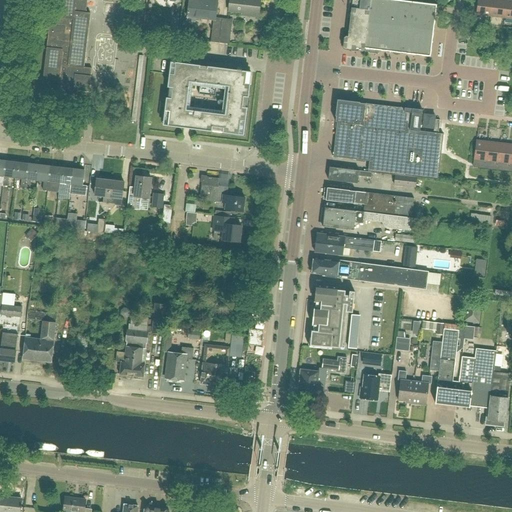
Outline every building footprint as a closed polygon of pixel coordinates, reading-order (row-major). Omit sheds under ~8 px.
[(84,68),(90,13),(86,13),(87,0),(59,0),(57,25),(50,24),(43,79),(58,81),(57,89),(89,92),(92,68),(84,68)] [(204,0),(204,1),(196,0),(187,0),(185,17),(213,20),(211,42),(219,43),(221,18),(216,18),(217,0),(204,0)] [(258,17),(260,0),(229,0),(228,11),(242,13),(242,15),(258,17)] [(436,7),(436,5),(394,0),(352,0),(348,37),(346,37),(344,38),(343,47),(344,49),(359,51),(359,50),(364,51),(364,49),(430,57),(435,13),(436,7)] [(490,17),(492,0),(478,0),(476,15),(490,17)] [(506,0),(499,0),(500,0),(499,0),(492,0),(490,17),(504,18),(506,0)] [(229,44),(230,37),(231,31),(227,30),(228,19),(222,19),(219,43),(229,44)] [(144,54),(139,54),(131,121),(136,122),(144,54)] [(247,108),(242,107),(244,97),(249,97),(250,84),(252,72),(219,68),(202,66),(202,67),(200,67),(200,65),(171,62),(171,63),(169,74),(168,87),(173,88),(171,98),(166,98),(165,111),(163,125),(184,128),(192,129),(212,132),(213,126),(223,128),(223,131),(223,133),(244,135),(246,121),(247,108)] [(337,122),(333,157),(334,157),(368,161),(367,171),(438,180),(443,134),(440,133),(434,133),(420,131),(422,110),(412,109),(404,108),(404,111),(365,106),(365,104),(360,103),(360,102),(337,100),(335,116),(336,116),(335,122),(337,122)] [(435,129),(436,116),(424,115),(423,127),(435,129)] [(511,145),(476,141),(473,164),(473,168),(511,172),(511,145)] [(8,177),(15,178),(17,162),(6,161),(3,186),(7,186),(8,177)] [(25,188),(28,164),(17,162),(15,178),(21,179),(20,188),(25,188)] [(37,181),(39,165),(28,164),(25,188),(29,189),(30,180),(37,181)] [(47,191),(50,166),(39,165),(37,181),(43,181),(42,190),(47,191)] [(58,193),(59,183),(61,168),(50,166),(47,191),(58,193)] [(69,193),(72,169),(61,168),(59,183),(66,184),(65,193),(69,193)] [(371,178),(372,173),(330,168),(328,180),(358,184),(358,177),(371,178)] [(84,170),(72,169),(69,193),(69,194),(85,196),(86,186),(82,186),(84,170)] [(415,188),(415,187),(416,178),(395,175),(393,186),(415,188)] [(129,192),(127,208),(139,210),(140,197),(149,198),(151,178),(136,176),(134,192),(129,192)] [(206,177),(204,177),(202,180),(202,181),(200,200),(226,203),(225,210),(243,212),(244,198),(227,196),(228,187),(218,186),(219,179),(206,177)] [(105,219),(106,212),(110,179),(108,178),(108,180),(96,179),(94,195),(104,196),(103,202),(101,202),(94,206),(102,219),(105,219)] [(112,181),(113,179),(110,179),(106,212),(108,212),(115,205),(121,206),(124,182),(112,181)] [(366,193),(349,191),(327,188),(326,201),(348,203),(364,205),(363,211),(412,217),(414,199),(366,193)] [(163,209),(164,194),(153,193),(152,207),(163,209)] [(164,221),(169,222),(171,206),(165,205),(163,222),(164,222),(164,221)] [(411,231),(413,218),(364,213),(364,212),(324,208),(322,227),(354,231),(355,223),(362,224),(363,220),(382,223),(385,228),(411,231)] [(68,213),(66,229),(84,231),(85,221),(77,220),(77,214),(68,213)] [(491,216),(471,214),(470,223),(490,225),(491,216)] [(240,242),(242,226),(233,225),(234,218),(214,216),(213,231),(223,232),(222,240),(240,242)] [(55,219),(54,228),(66,229),(66,221),(55,219)] [(115,226),(106,225),(105,232),(123,234),(124,230),(114,229),(115,226)] [(31,230),(26,235),(32,240),(37,235),(31,230)] [(380,252),(381,241),(374,240),(316,233),(314,252),(342,255),(343,248),(380,252)] [(414,243),(415,236),(396,234),(395,241),(414,243)] [(415,267),(418,248),(405,246),(403,266),(415,267)] [(455,269),(456,259),(431,256),(430,266),(455,269)] [(338,261),(313,258),(312,273),(320,274),(320,275),(326,276),(326,277),(381,284),(384,266),(338,260),(338,261)] [(398,268),(384,266),(381,284),(385,285),(396,286),(398,268)] [(474,266),(473,275),(484,276),(485,268),(474,266)] [(410,288),(413,270),(408,269),(398,268),(396,286),(410,288)] [(428,272),(413,270),(410,288),(426,290),(428,272)] [(314,325),(319,326),(318,331),(314,331),(312,331),(312,332),(316,332),(315,338),(312,338),(312,337),(311,337),(311,340),(309,340),(308,345),(310,345),(310,347),(331,349),(331,347),(339,348),(344,304),(347,304),(346,312),(353,313),(355,292),(350,291),(349,296),(345,295),(345,291),(337,290),(338,289),(338,288),(336,288),(333,287),(331,287),(328,287),(326,287),(323,286),(321,286),(318,286),(316,286),(316,287),(316,293),(315,295),(315,301),(315,302),(321,303),(321,308),(315,307),(314,307),(312,326),(313,326),(313,325),(314,325)] [(21,318),(22,307),(14,306),(15,295),(3,293),(1,315),(21,318)] [(478,322),(480,303),(467,302),(465,321),(478,322)] [(162,334),(165,305),(155,303),(152,333),(162,334)] [(357,349),(360,316),(352,315),(348,348),(357,349)] [(51,362),(56,323),(43,321),(40,340),(30,338),(30,335),(26,335),(23,359),(51,362)] [(444,329),(444,324),(423,321),(422,329),(436,331),(436,335),(443,335),(444,329)] [(148,326),(129,324),(128,330),(127,330),(126,342),(127,342),(125,353),(117,352),(116,362),(121,362),(119,375),(143,378),(145,364),(144,364),(146,349),(146,348),(147,332),(148,326)] [(473,340),(474,327),(466,326),(465,339),(473,340)] [(262,346),(263,331),(249,329),(247,344),(262,346)] [(438,372),(435,404),(450,406),(456,406),(470,408),(470,406),(490,408),(491,396),(494,373),(496,351),(477,349),(475,358),(462,357),(460,377),(453,376),(459,331),(444,329),(443,335),(442,342),(442,343),(438,372)] [(200,340),(201,331),(189,330),(188,339),(200,340)] [(398,332),(395,350),(408,351),(410,340),(405,339),(406,333),(398,332)] [(0,349),(0,352),(0,360),(14,362),(16,351),(18,334),(3,333),(0,349)] [(442,343),(442,342),(433,341),(430,371),(438,372),(442,343)] [(227,366),(229,348),(205,345),(203,363),(200,384),(225,387),(228,366),(227,366)] [(192,360),(193,349),(182,347),(181,354),(169,352),(165,379),(183,381),(185,359),(192,360)] [(497,347),(496,351),(494,373),(491,396),(490,408),(490,409),(488,409),(487,418),(489,418),(489,420),(505,422),(511,375),(509,374),(511,349),(497,347)] [(337,361),(324,360),(322,368),(326,369),(336,370),(336,372),(345,373),(347,358),(338,357),(337,361)] [(300,369),(299,380),(325,383),(326,369),(322,368),(319,368),(318,372),(300,369)] [(411,404),(414,382),(405,381),(406,372),(399,371),(398,380),(400,381),(398,401),(409,402),(409,404),(411,404)] [(363,388),(360,387),(359,398),(378,401),(379,391),(389,392),(391,375),(379,374),(378,377),(364,375),(363,388)] [(414,382),(411,404),(419,405),(419,404),(426,404),(428,384),(431,384),(431,377),(422,376),(422,383),(414,382)] [(324,392),(325,383),(299,380),(297,391),(303,392),(302,396),(303,397),(309,398),(310,397),(311,393),(316,393),(316,391),(324,392)] [(288,451),(268,448),(253,446),(252,446),(251,447),(251,448),(251,449),(252,450),(287,455),(289,454),(289,453),(289,452),(288,451)] [(286,469),(266,466),(251,464),(249,464),(248,465),(248,467),(249,468),(250,468),(285,473),(286,472),(287,471),(287,470),(286,469)] [(20,511),(22,499),(0,496),(0,511),(20,511)] [(91,511),(92,511),(85,510),(86,500),(65,497),(63,511),(70,511),(91,511)]
